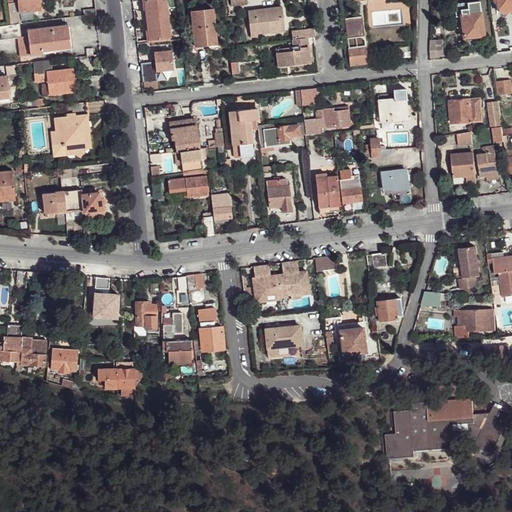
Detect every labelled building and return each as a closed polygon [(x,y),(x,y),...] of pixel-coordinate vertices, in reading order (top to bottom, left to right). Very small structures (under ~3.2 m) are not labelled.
[(18,0),(20,12),(22,12),(32,11),(40,10),(38,0),(18,0)] [(144,0),(149,40),(170,37),(166,0),(144,0)] [(511,0),(495,0),(498,13),(511,10),(511,0)] [(480,1),(455,4),(456,17),(461,16),(463,38),(478,36),(484,35),(480,1)] [(248,11),(251,37),(257,36),(256,33),(280,31),(279,18),(283,18),(281,6),(248,11)] [(191,11),(195,47),(215,44),(213,27),(215,26),(213,9),(191,11)] [(22,12),(23,19),(33,18),(32,11),(22,12)] [(362,16),(344,18),(347,38),(364,36),(362,16)] [(0,26),(0,40),(21,37),(19,24),(16,24),(11,25),(0,26)] [(27,30),(30,55),(42,53),(41,51),(70,47),(68,34),(64,34),(63,25),(27,30)] [(299,30),(299,38),(307,37),(314,37),(313,28),(299,30)] [(291,31),(292,39),(299,38),(299,30),(291,31)] [(276,49),(278,67),(310,63),(307,37),(299,38),(292,39),(293,47),(276,49)] [(443,39),(434,40),(434,50),(443,50),(443,39)] [(434,40),(430,40),(429,51),(430,56),(443,56),(443,50),(434,50),(434,40)] [(366,46),(348,48),(350,66),(368,64),(366,46)] [(141,63),(144,89),(158,88),(155,62),(141,63)] [(231,63),(232,74),(239,73),(238,62),(231,63)] [(8,65),(10,75),(17,74),(16,65),(8,65)] [(48,81),(50,95),(76,91),(73,69),(35,74),(36,83),(48,81)] [(0,76),(0,98),(10,97),(7,76),(0,76)] [(496,82),(498,95),(511,93),(509,80),(496,82)] [(300,90),(302,106),(319,104),(317,88),(300,90)] [(28,99),(29,106),(36,106),(36,100),(35,98),(28,99)] [(379,101),(380,123),(408,120),(406,100),(395,101),(395,99),(379,101)] [(450,101),(451,123),(482,121),(480,99),(450,101)] [(488,102),(491,128),(492,128),(501,127),(498,101),(488,102)] [(52,131),(53,143),(61,142),(65,146),(66,154),(76,153),(79,156),(87,148),(90,147),(89,139),(83,134),(82,134),(81,130),(88,129),(86,102),(67,104),(68,117),(55,118),(56,131),(52,131)] [(304,121),(306,135),(321,133),(320,128),(351,125),(349,107),(334,108),(335,108),(316,110),(317,119),(304,120),(304,121)] [(229,111),(234,157),(253,156),(252,143),(251,129),(250,121),(255,120),(258,120),(257,108),(229,111)] [(169,122),(170,128),(196,125),(195,118),(169,122)] [(263,130),(265,142),(273,141),(273,146),(291,144),(290,137),(305,135),(304,121),(297,122),(297,125),(263,130)] [(258,126),(260,143),(265,142),(263,130),(297,125),(297,122),(258,126)] [(175,139),(177,151),(180,151),(199,149),(196,125),(170,128),(172,140),(175,139)] [(492,128),(494,143),(503,141),(503,135),(501,127),(492,128)] [(216,140),(216,147),(217,147),(222,146),(224,146),(222,132),(216,133),(215,133),(216,140)] [(457,134),(458,145),(472,144),(471,132),(457,134)] [(379,148),(378,138),(370,139),(370,144),(365,145),(366,151),(366,152),(371,152),(370,148),(379,148)] [(265,142),(266,151),(274,150),(273,146),(273,141),(265,142)] [(53,143),(54,155),(66,154),(65,146),(61,142),(53,143)] [(477,155),(480,178),(486,176),(499,175),(494,146),(483,148),(484,154),(477,155)] [(180,151),(182,171),(202,169),(201,159),(206,158),(205,148),(199,149),(180,151)] [(366,152),(367,158),(380,157),(379,150),(379,148),(370,148),(371,152),(366,152)] [(451,155),(453,178),(466,176),(476,175),(473,153),(451,155)] [(339,177),(343,203),(362,200),(358,175),(351,176),(350,170),(339,172),(340,177),(339,177)] [(381,173),(383,189),(393,188),(394,189),(408,188),(406,170),(381,173)] [(0,195),(15,194),(13,171),(0,171),(0,195)] [(316,178),(318,205),(329,203),(329,207),(340,205),(340,204),(337,175),(327,177),(316,178)] [(466,176),(467,185),(476,184),(476,175),(466,176)] [(168,180),(169,192),(181,190),(186,189),(187,197),(209,195),(206,176),(168,180)] [(266,182),(269,208),(280,208),(281,212),(293,211),(289,185),(278,186),(277,180),(266,182)] [(84,208),(84,212),(104,209),(103,199),(99,199),(98,192),(89,193),(88,188),(81,189),(82,194),(84,208)] [(64,191),(67,211),(84,208),(82,194),(81,189),(64,191)] [(43,193),(45,213),(67,211),(64,191),(43,193)] [(212,196),(214,220),(231,218),(228,193),(212,196)] [(204,226),(205,236),(214,235),(211,213),(203,214),(204,226)] [(476,247),(459,249),(463,278),(458,279),(460,289),(477,286),(476,277),(480,276),(476,247)] [(367,256),(368,269),(387,266),(385,253),(367,256)] [(500,273),(503,297),(511,295),(511,255),(493,259),(495,274),(500,273)] [(336,269),(334,256),(315,258),(317,272),(323,271),(336,269)] [(298,261),(282,263),(283,270),(299,268),(298,261)] [(269,265),(254,267),(255,274),(270,272),(269,265)] [(306,270),(278,274),(281,295),(291,294),(302,292),(301,290),(309,289),(306,270)] [(17,271),(16,287),(25,288),(26,272),(17,271)] [(36,289),(37,272),(27,272),(26,288),(36,289)] [(195,274),(196,289),(203,288),(201,273),(195,274)] [(186,276),(188,290),(196,289),(195,274),(186,276)] [(276,274),(253,277),(256,297),(278,294),(276,274)] [(73,275),(71,295),(85,296),(87,276),(73,275)] [(177,290),(177,305),(189,304),(188,290),(186,276),(177,277),(179,290),(177,290)] [(99,277),(98,287),(109,288),(110,278),(99,277)] [(95,292),(93,317),(117,318),(119,294),(109,293),(98,292),(95,292)] [(425,292),(421,305),(439,307),(440,293),(425,292)] [(378,315),(379,321),(396,319),(396,316),(403,316),(400,298),(377,301),(377,306),(374,307),(376,315),(378,315)] [(135,301),(136,325),(145,325),(145,328),(157,328),(156,304),(150,304),(150,301),(135,301)] [(199,328),(202,351),(224,349),(221,326),(214,327),(214,325),(216,322),(214,308),(197,310),(199,328)] [(469,338),(469,331),(495,330),(493,310),(461,311),(462,316),(458,316),(458,327),(456,327),(456,338),(469,338)] [(168,351),(168,359),(191,358),(191,350),(192,350),(192,339),(173,340),(173,333),(182,332),(182,312),(173,312),(173,318),(173,324),(163,325),(163,341),(163,351),(168,351)] [(340,330),(363,327),(362,322),(339,325),(340,330)] [(0,342),(0,360),(17,361),(16,372),(20,373),(20,371),(20,364),(22,347),(22,343),(22,338),(21,337),(21,326),(7,325),(6,336),(4,336),(3,342),(0,342)] [(302,345),(300,325),(265,329),(267,349),(278,348),(279,356),(279,357),(303,354),(302,345)] [(340,330),(344,356),(349,355),(365,352),(366,352),(363,327),(340,330)] [(22,336),(22,338),(22,343),(22,347),(20,364),(46,366),(46,354),(47,340),(32,339),(32,337),(22,336)] [(206,375),(203,354),(199,354),(197,339),(193,339),(195,355),(197,372),(198,376),(206,375)] [(52,341),(52,348),(73,350),(73,342),(52,341)] [(52,348),(50,368),(59,369),(59,372),(68,372),(68,370),(77,370),(78,350),(73,350),(52,348)] [(267,349),(268,357),(279,356),(278,348),(267,349)] [(105,380),(105,388),(121,388),(121,395),(129,395),(129,388),(135,387),(135,380),(135,370),(135,361),(114,361),(114,369),(98,369),(99,379),(105,380)] [(163,374),(163,381),(172,380),(170,373),(163,374)] [(63,380),(62,385),(73,389),(74,383),(63,380)] [(385,435),(387,459),(414,457),(414,451),(455,448),(454,442),(453,424),(474,423),(474,416),(472,399),(427,402),(409,404),(410,411),(394,411),(396,434),(385,435)] [(476,441),(474,445),(492,453),(511,414),(501,409),(494,406),(486,421),(483,427),(476,441)] [(474,416),(474,423),(483,427),(486,421),(479,417),(474,416)] [(453,424),(454,442),(476,441),(483,427),(474,423),(453,424)]
